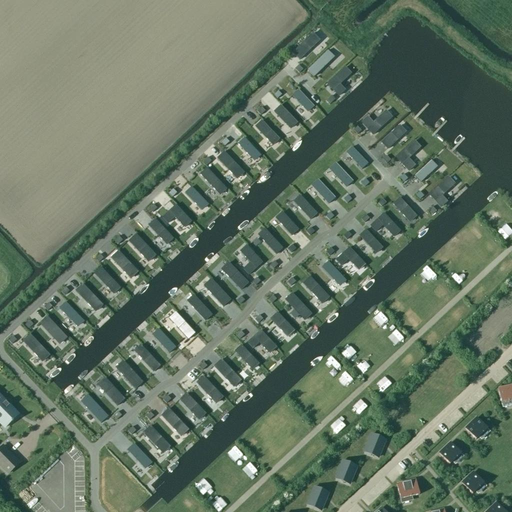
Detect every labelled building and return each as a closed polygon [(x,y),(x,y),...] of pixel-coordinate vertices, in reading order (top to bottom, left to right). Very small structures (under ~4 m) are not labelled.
[(498,211),(487,221),(495,229),(506,219),(498,211)] [(503,229),(498,233),(505,242),(510,238),(503,229)] [(497,320),(493,316),(482,327),(491,336),(499,330),(501,332),(506,327),(506,326),(506,325),(506,324),(500,317),(497,320)] [(451,369),(456,364),(448,357),(436,369),(447,381),(455,373),(451,369)] [(511,400),(511,384),(497,388),(501,403),(511,400)] [(0,422),(5,427),(11,422),(12,422),(13,421),(12,421),(18,415),(0,396),(0,422)] [(391,407),(397,420),(412,414),(406,400),(391,407)] [(476,417),(464,428),(475,440),(487,429),(476,417)] [(377,458),(385,439),(384,439),(384,440),(372,435),(372,434),(371,434),(365,449),(366,450),(366,449),(378,454),(377,457),(377,458)] [(20,441),(10,451),(15,456),(25,445),(20,441)] [(344,453),(355,464),(367,452),(357,441),(344,453)] [(449,465),(461,454),(450,442),(438,453),(449,465)] [(19,463),(2,446),(0,447),(0,464),(9,473),(19,463)] [(349,484),(356,466),(355,466),(343,462),(343,461),(336,476),(337,476),(337,475),(350,480),(348,484),(349,484)] [(461,482),(472,494),(484,483),(473,471),(461,482)] [(415,480),(396,485),(399,500),(402,499),(402,500),(410,498),(410,497),(419,495),(415,480)] [(320,510),(328,492),(327,492),(327,493),(315,488),(315,487),(314,487),(308,502),(309,502),(321,507),(320,510)] [(506,511),(496,502),(486,511),(506,511)]
